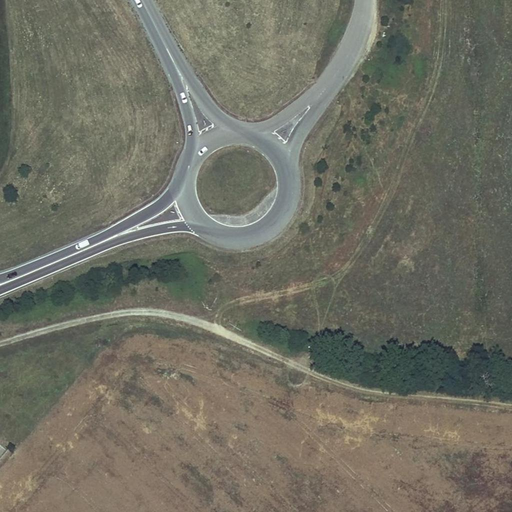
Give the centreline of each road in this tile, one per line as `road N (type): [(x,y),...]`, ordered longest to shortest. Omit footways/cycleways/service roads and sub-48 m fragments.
road 1 (track): [(0,344),(141,308),(189,317),(382,392),(511,402)]
road 2 (trunk): [(0,290),(121,239),(202,223)]
road 3 (trunk): [(180,178),(152,212),(0,279)]
road 4 (secondary): [(202,223),(230,234),(259,227),(281,205),(286,176)]
